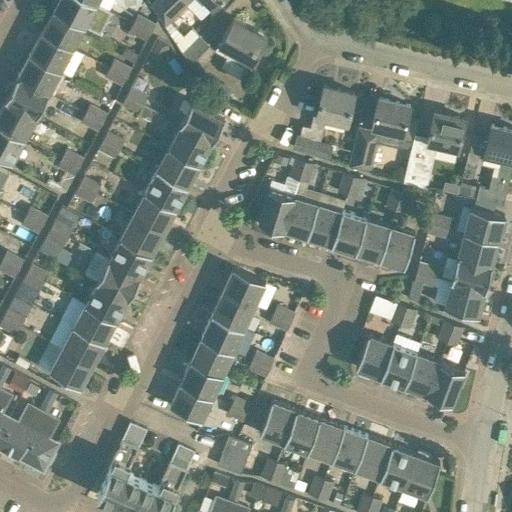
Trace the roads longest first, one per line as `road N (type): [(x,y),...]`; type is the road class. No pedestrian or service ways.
road 1 (residential): [(479,442),(304,380),(345,281),(215,235)]
road 2 (residential): [(0,478),(58,505),(82,480),(215,235)]
road 3 (residential): [(215,235),(204,220),(251,132),(274,117),(320,34)]
road 4 (unclassified): [(511,84),(320,34)]
